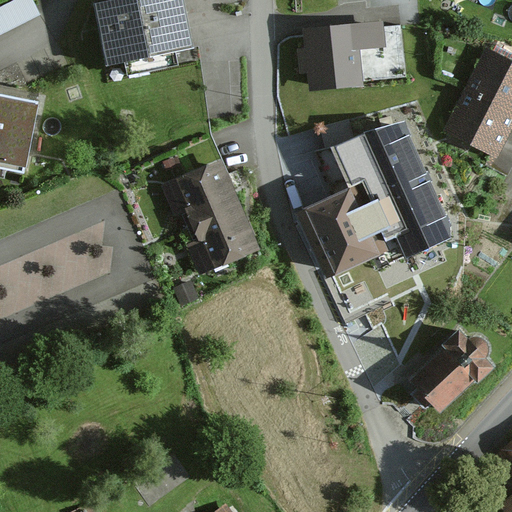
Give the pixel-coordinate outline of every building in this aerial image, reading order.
[(182,0),(162,0),(94,15),(107,75),(125,71),(128,84),(179,73),(176,59),(194,55),(182,0)] [(400,24),(306,32),(311,87),(405,79),(400,24)] [(511,117),(511,61),(487,50),(448,134),(494,156),(511,117)] [(33,102),(0,96),(0,165),(21,170),(33,102)] [(356,124),(315,142),(330,175),(363,161),(370,179),(301,209),(329,273),(384,249),(370,218),(394,208),(410,244),(463,221),(421,124),(366,147),(356,124)] [(222,160),(161,186),(199,274),(259,248),(222,160)] [(440,345),(396,384),(425,417),(473,375),(474,354),(463,342),(440,345)] [(511,511),(511,449),(503,456),(511,467),(511,500),(498,510),(499,511),(511,511)] [(97,511),(91,498),(65,510),(66,511),(97,511)] [(234,511),(225,499),(206,511),(234,511)]
